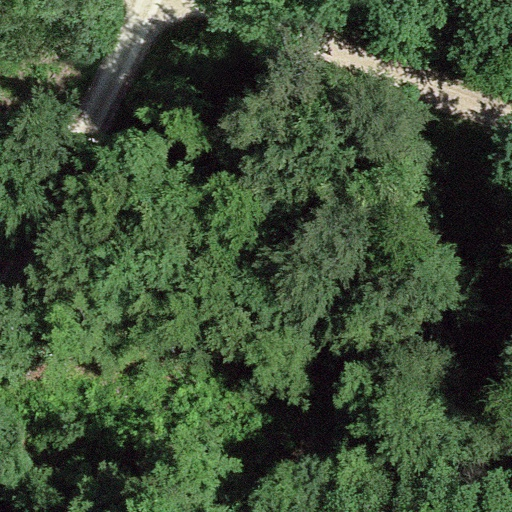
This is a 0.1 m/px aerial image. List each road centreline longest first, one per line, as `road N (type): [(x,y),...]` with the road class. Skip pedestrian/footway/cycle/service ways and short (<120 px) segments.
road 1 (track): [(153,0),(0,304)]
road 2 (track): [(198,0),(511,112)]
